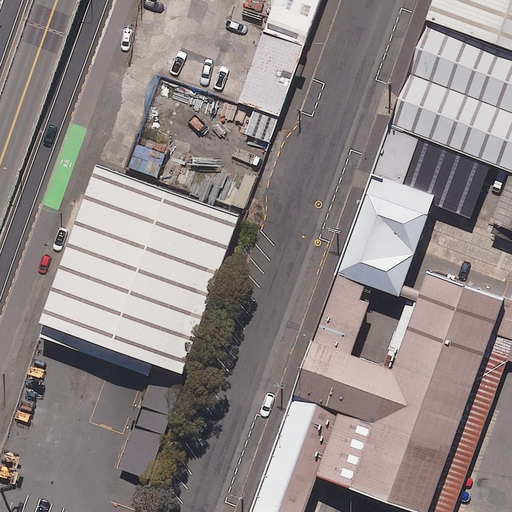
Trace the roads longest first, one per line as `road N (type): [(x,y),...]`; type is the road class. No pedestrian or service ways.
road 1 (unclassified): [(384,0),(199,511)]
road 2 (secondary): [(97,0),(0,275)]
road 3 (secondary): [(59,0),(0,166)]
